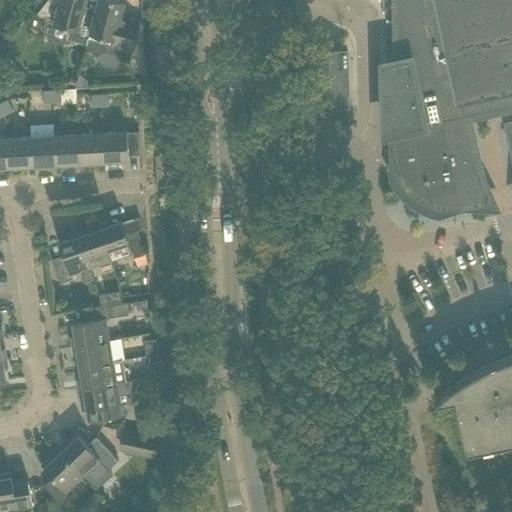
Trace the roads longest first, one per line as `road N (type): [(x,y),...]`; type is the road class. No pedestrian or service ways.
road 1 (tertiary): [(259,511),(241,397),(227,151)]
road 2 (tertiary): [(201,153),(216,389),(233,511)]
road 3 (residential): [(0,428),(29,415),(40,384),(11,193)]
road 4 (residential): [(401,346),(381,282),(366,142)]
road 5 (residential): [(366,142),(365,15),(308,7),(307,0)]
road 6 (tertiary): [(188,0),(201,153)]
road 7 (tertiary): [(227,151),(213,0)]
road 8 (residential): [(227,151),(366,142)]
road 9 (residential): [(11,193),(144,186)]
